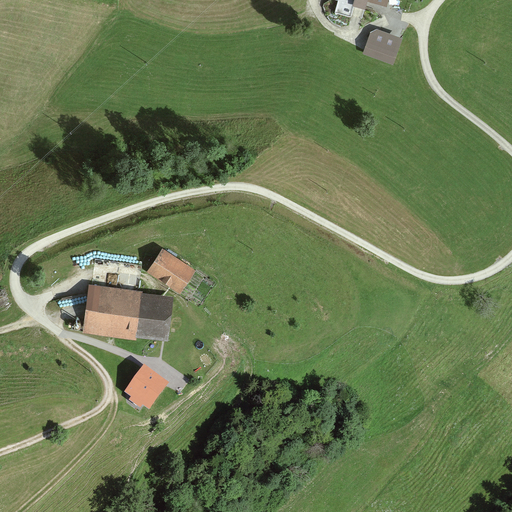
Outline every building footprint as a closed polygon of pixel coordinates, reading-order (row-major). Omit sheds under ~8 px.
[(336,0),(373,10),(375,0),(382,0),(397,4),(398,0),(336,0)] [(395,37),(373,28),(366,45),(388,53),(395,37)] [(199,272),(168,252),(154,274),(184,294),(199,272)] [(177,298),(95,288),(90,329),(173,339),(177,298)] [(145,366),(127,391),(148,406),(166,381),(145,366)]
